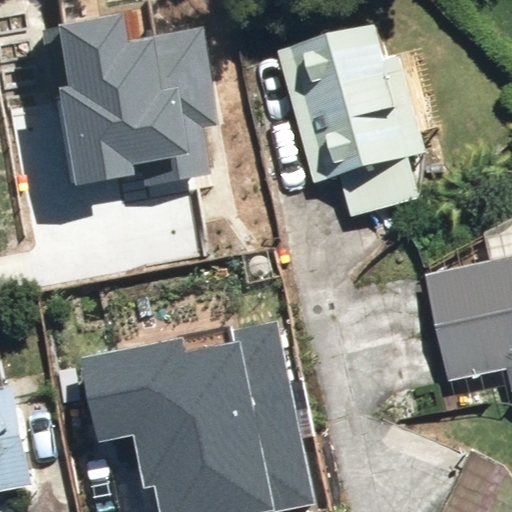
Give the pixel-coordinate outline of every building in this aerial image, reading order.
[(123,18),(59,29),(68,88),(61,89),(76,183),(124,176),(125,186),(209,172),(201,122),(217,119),(202,30),(127,42),(123,18)] [(422,208),(414,165),(419,164),(391,38),(290,60),(319,186),(344,181),(351,221),(422,208)] [(511,266),(433,280),(450,380),(511,369),(511,266)] [(183,341),(80,362),(95,437),(134,429),(145,484),(156,482),(162,511),(252,511),(311,500),(276,323),(235,331),(238,343),(186,354),(183,341)] [(0,493),(24,489),(6,390),(0,391),(0,493)] [(511,511),(511,477),(470,458),(445,511),(511,511)]
